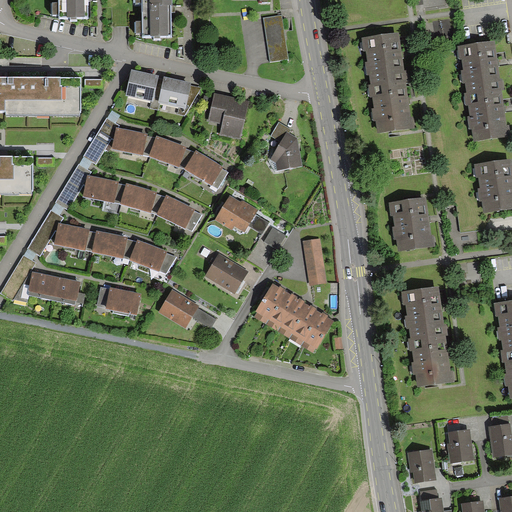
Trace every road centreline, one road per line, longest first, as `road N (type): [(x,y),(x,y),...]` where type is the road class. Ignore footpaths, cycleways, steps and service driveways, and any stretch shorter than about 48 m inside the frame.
road 1 (secondary): [(322,89),(370,386)]
road 2 (residential): [(128,53),(0,275)]
road 3 (track): [(0,315),(215,358)]
road 4 (residential): [(128,53),(322,89)]
road 5 (residential): [(215,358),(370,386)]
road 6 (residential): [(0,20),(128,53)]
road 7 (secondary): [(370,386),(390,511)]
